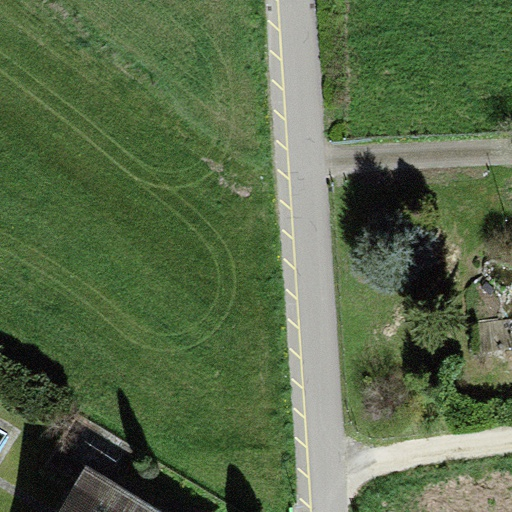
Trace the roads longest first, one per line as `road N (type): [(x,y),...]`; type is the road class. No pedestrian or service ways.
road 1 (residential): [(293,0),(330,511)]
road 2 (track): [(329,482),(511,437)]
